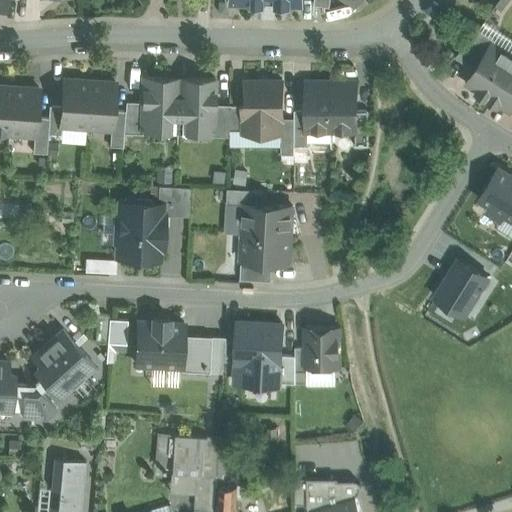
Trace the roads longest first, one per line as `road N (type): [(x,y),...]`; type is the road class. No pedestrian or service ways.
road 1 (residential): [(492,133),(428,238),(385,280),(300,299),(71,289),(0,306)]
road 2 (residential): [(388,24),(335,41),(100,36),(0,43)]
road 3 (residential): [(388,24),(427,85),(492,133)]
